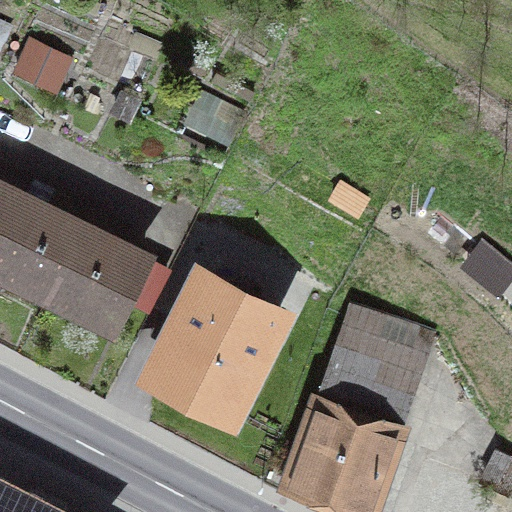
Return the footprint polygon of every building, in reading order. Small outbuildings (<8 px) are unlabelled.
[(30,35),(15,77),(61,93),(76,52),(30,35)] [(3,187),(0,185),(0,237),(20,196),(3,187)] [(82,226),(89,210),(72,202),(64,217),(20,196),(0,237),(0,261),(51,286),(48,292),(49,292),(82,226)] [(89,210),(82,226),(49,292),(110,322),(143,256),(100,234),(107,219),(89,210)] [(227,407),(272,312),(194,273),(147,366),(227,407)] [(292,480),(367,507),(429,331),(354,305),(292,480)] [(511,457),(498,450),(483,480),(508,493),(511,493),(511,457)] [(26,494),(0,480),(0,511),(41,511),(49,498),(29,488),(26,494)] [(65,511),(68,508),(49,498),(41,511),(65,511)]
